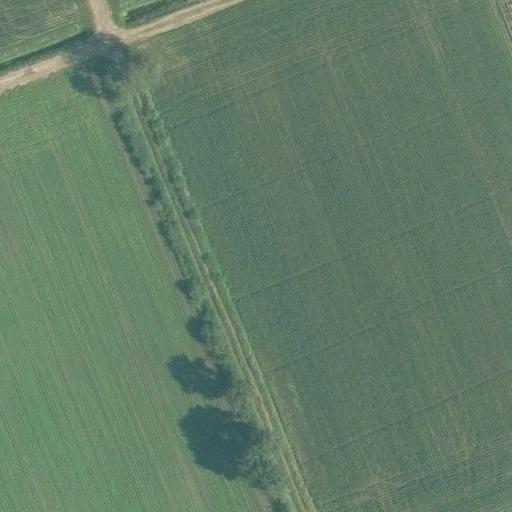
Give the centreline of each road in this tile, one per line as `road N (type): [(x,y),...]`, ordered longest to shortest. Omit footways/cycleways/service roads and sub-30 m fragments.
road 1 (track): [(109,47),(295,511)]
road 2 (track): [(109,47),(235,0)]
